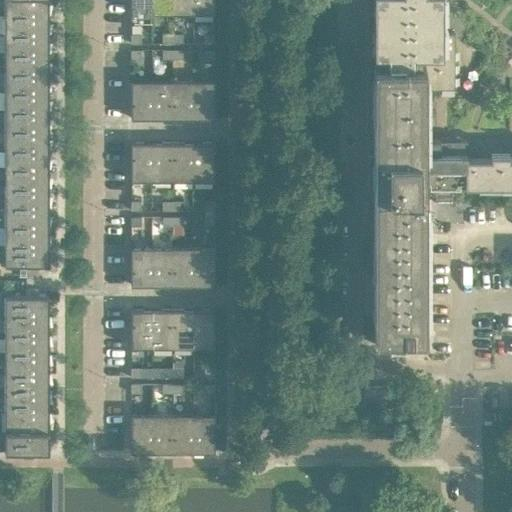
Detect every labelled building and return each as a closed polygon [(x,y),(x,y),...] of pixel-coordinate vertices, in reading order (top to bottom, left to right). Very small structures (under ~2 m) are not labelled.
[(48,0),(3,0),(4,14),(49,14),(48,0)] [(151,0),(130,0),(130,12),(151,12),(151,0)] [(172,0),(151,0),(151,12),(172,12),(172,0)] [(193,0),(172,0),(172,12),(193,12),(193,0)] [(214,0),(193,0),(193,12),(214,12),(214,0)] [(373,240),(365,240),(365,267),(373,267),(373,294),(373,318),(373,331),(374,331),(374,335),(374,344),(394,344),(402,344),(407,344),(407,331),(424,331),(424,181),(427,181),(427,184),(436,184),(436,194),(451,194),(451,184),(460,184),(460,181),(464,181),(464,183),(476,183),(488,183),(510,183),(511,183),(511,155),(509,155),(509,151),(490,151),(490,155),(465,155),(465,151),(424,151),(424,88),(454,88),(454,33),(441,32),(441,0),(372,0),(373,1),(373,10),(373,25),(373,45),(373,50),(378,50),(378,61),(373,61),(373,68),(373,73),(373,141),(373,149),(373,152),(367,152),(367,188),(373,188),(373,192),(373,200),(373,240)] [(49,14),(4,14),(4,33),(49,33),(49,14)] [(49,33),(4,33),(4,52),(49,52),(49,33)] [(141,33),(130,33),(130,43),(141,43),(141,33)] [(162,33),(162,43),(172,43),(172,33),(162,33)] [(183,33),(172,33),(172,43),(183,43),(183,33)] [(204,33),(204,43),(214,43),(214,33),(204,33)] [(141,49),(130,49),(130,58),(141,58),(141,49)] [(172,49),(162,49),(162,58),(172,58),(172,49)] [(183,49),(172,49),(172,58),(183,58),(183,49)] [(214,49),(204,49),(204,59),(214,59),(214,49)] [(49,52),(4,52),(4,71),(49,71),(49,52)] [(49,71),(4,71),(4,91),(49,91),(49,71)] [(151,79),(130,79),(130,117),(151,117),(151,79)] [(172,79),(151,79),(151,117),(172,117),(172,79)] [(193,79),(172,79),(172,117),(193,117),(193,79)] [(214,79),(193,79),(193,117),(214,117),(214,79)] [(49,91),(4,91),(4,110),(49,110),(49,91)] [(49,110),(4,110),(4,129),(49,129),(49,110)] [(49,129),(4,129),(4,149),(49,149),(49,129)] [(130,141),(130,179),(151,179),(151,141),(130,141)] [(172,141),(151,141),(151,179),(172,179),(172,141)] [(193,141),(172,141),(172,179),(193,179),(193,141)] [(214,141),(193,141),(193,179),(214,179),(214,141)] [(49,149),(4,149),(4,168),(49,168),(49,149)] [(49,168),(4,168),(4,187),(49,187),(49,168)] [(49,187),(4,187),(4,206),(49,206),(49,187)] [(141,200),(130,200),(130,210),(141,210),(141,200)] [(162,200),(162,210),(172,210),(172,200),(162,200)] [(182,200),(172,200),(172,210),(182,210),(182,200)] [(214,200),(204,200),(204,210),(214,210),(214,200)] [(49,206),(4,206),(4,225),(49,225),(49,206)] [(141,216),(130,216),(130,225),(141,225),(141,216)] [(172,216),(162,216),(162,225),(172,225),(172,216)] [(183,216),(172,216),(172,225),(183,225),(183,216)] [(214,216),(204,216),(204,225),(214,225),(214,216)] [(49,225),(4,225),(4,245),(49,245),(49,225)] [(49,245),(4,245),(4,265),(49,265),(49,245)] [(151,246),(130,246),(130,284),(151,284),(151,246)] [(172,246),(151,246),(151,284),(172,284),(172,246)] [(193,246),(172,246),(172,284),(193,284),(193,246)] [(214,246),(193,246),(193,284),(214,284),(214,246)] [(49,295),(38,295),(4,295),(4,315),(49,315),(49,295)] [(130,308),(130,346),(151,346),(151,308),(130,308)] [(172,308),(151,308),(151,346),(172,346),(172,308)] [(193,308),(172,308),(172,346),(193,346),(193,308)] [(214,308),(193,308),(193,346),(214,346),(214,308)] [(49,315),(4,315),(4,335),(49,335),(49,315)] [(49,335),(4,335),(4,354),(49,354),(49,335)] [(49,354),(4,354),(4,373),(49,373),(49,354)] [(141,367),(130,367),(130,376),(141,376),(141,367)] [(162,367),(162,376),(172,377),(172,367),(162,367)] [(183,367),(172,367),(172,377),(182,376),(183,367)] [(204,367),(204,377),(214,376),(214,367),(204,367)] [(49,373),(4,373),(4,392),(49,392),(49,373)] [(141,383),(130,383),(130,392),(141,392),(141,383)] [(172,383),(162,383),(162,392),(172,392),(172,383)] [(182,383),(172,383),(172,392),(182,392),(182,383)] [(214,383),(204,383),(204,392),(214,392),(214,383)] [(405,384),(363,384),(363,390),(363,402),(405,401),(405,384)] [(338,390),(337,390),(337,405),(363,405),(363,402),(363,390),(340,390),(338,390)] [(49,392),(4,392),(4,411),(49,411),(49,392)] [(49,411),(4,411),(4,431),(49,431),(49,411)] [(151,413),(130,413),(130,451),(151,451),(151,413)] [(172,413),(151,413),(151,451),(172,451),(172,413)] [(193,413),(172,413),(172,451),(193,451),(193,413)] [(214,413),(193,413),(193,451),(214,451),(214,413)] [(49,451),(49,432),(49,431),(4,431),(4,451),(49,451)]
